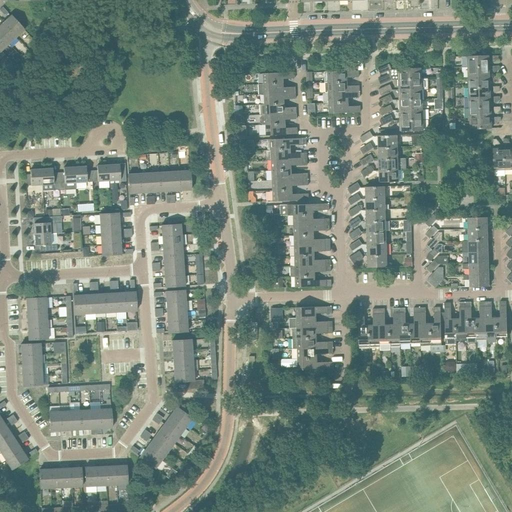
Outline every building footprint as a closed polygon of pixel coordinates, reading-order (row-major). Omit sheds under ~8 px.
[(3,7),(0,9),(0,10),(5,16),(8,13),(3,7)] [(11,15),(3,22),(17,37),(24,30),(11,15)] [(3,22),(0,25),(0,34),(9,44),(17,37),(3,22)] [(0,34),(0,49),(2,51),(9,44),(0,34)] [(468,56),(468,67),(489,66),(489,56),(468,56)] [(392,79),(398,79),(421,79),(421,68),(398,69),(392,69),(389,64),(378,69),(380,74),(388,71),(390,74),(392,79)] [(468,67),(468,77),(490,76),(489,66),(468,67)] [(325,72),(325,83),(347,82),(347,75),(351,75),(352,77),(359,77),(358,70),(325,72)] [(264,73),(264,84),(283,83),(283,79),(295,78),(294,72),(264,73)] [(380,84),(392,79),(390,74),(378,79),(380,84)] [(468,77),(469,87),(490,87),(490,76),(468,77)] [(398,79),(398,90),(424,89),(428,89),(428,79),(421,79),(398,79)] [(323,93),(359,92),(359,85),(352,86),(352,88),(348,88),(347,82),(325,83),(326,93),(323,93)] [(259,84),(259,94),(265,94),(295,93),(295,87),(284,87),(283,83),(264,84),(259,84)] [(378,89),(381,95),(392,90),(390,84),(378,89)] [(469,87),(469,98),(491,97),(490,87),(469,87)] [(398,90),(399,100),(422,99),(424,99),(424,89),(398,90)] [(324,103),(329,103),(348,102),(348,95),(352,95),(352,97),(359,97),(359,92),(323,93),(324,103)] [(265,94),(265,104),(284,103),(284,99),(296,99),(295,93),(265,94)] [(379,100),(381,105),(393,100),(390,94),(379,100)] [(469,98),(469,108),(491,107),(491,97),(469,98)] [(399,100),(399,110),(423,110),(422,99),(399,100)] [(329,103),(329,113),(360,112),(360,106),(353,106),(353,108),(348,108),(348,102),(329,103)] [(285,108),(284,103),(265,104),(260,104),(261,115),(262,115),(296,113),(296,107),(285,108)] [(379,110),(382,116),(393,110),(391,105),(379,110)] [(469,108),(470,118),(491,117),(491,107),(469,108)] [(399,110),(399,120),(423,120),(423,110),(399,110)] [(266,124),(266,125),(285,124),(285,119),(297,119),(296,113),(262,115),(260,118),(260,122),(263,125),(266,124)] [(380,120),(382,126),(394,120),(391,115),(380,120)] [(470,118),(470,129),(492,128),(491,117),(470,118)] [(399,120),(400,131),(423,130),(423,120),(399,120)] [(443,129),(443,120),(435,120),(435,129),(443,129)] [(266,125),(267,135),(297,134),(297,127),(286,128),(285,124),(266,125)] [(360,138),(363,143),(373,136),(370,131),(360,138)] [(422,146),(422,140),(421,134),(415,135),(412,135),(412,146),(422,146)] [(378,136),(379,148),(398,147),(397,135),(378,136)] [(268,139),(268,150),(290,149),(290,145),(307,144),(306,138),(268,139)] [(360,149),(363,154),(374,148),(370,143),(360,149)] [(379,148),(379,159),(398,159),(398,147),(379,148)] [(493,149),(494,170),(505,170),(504,148),(493,149)] [(272,160),(307,159),(307,153),(291,153),(290,149),(268,150),(266,150),(266,160),(272,160)] [(361,160),(364,165),(374,159),(371,154),(361,160)] [(379,159),(379,170),(403,170),(406,170),(406,158),(398,159),(379,159)] [(272,160),(272,170),(291,170),(291,165),(307,165),(307,159),(272,160)] [(119,164),(108,165),(109,181),(126,180),(125,169),(125,164),(119,164)] [(109,181),(108,165),(97,165),(98,170),(92,171),(92,182),(109,181)] [(361,172),(364,177),(374,171),(371,165),(361,172)] [(86,166),(75,167),(76,183),(92,182),(92,171),(86,171),(86,166)] [(64,172),(58,173),(59,190),(75,189),(75,183),(76,183),(75,167),(63,168),(64,172)] [(41,169),(43,191),(59,190),(58,173),(53,173),(53,168),(41,169)] [(25,186),(42,185),(41,169),(30,170),(30,174),(25,175),(25,186)] [(190,170),(179,171),(181,191),(191,190),(190,170)] [(272,170),(273,180),(308,179),(308,173),(291,174),(291,170),(272,170)] [(379,170),(380,182),(399,181),(404,181),(403,170),(379,170)] [(169,171),(159,172),(160,192),(170,191),(169,171)] [(179,171),(169,171),(170,191),(181,191),(179,171)] [(159,172),(148,173),(150,193),(160,192),(159,172)] [(138,173),(128,174),(129,194),(139,193),(138,173)] [(148,173),(138,173),(139,193),(150,193),(148,173)] [(273,180),(273,190),(292,190),(292,186),(308,185),(308,179),(273,180)] [(347,189),(351,194),(361,187),(358,182),(347,189)] [(366,187),(366,199),(385,198),(385,186),(366,187)] [(270,191),(270,201),(309,200),(309,194),(292,194),(292,190),(273,190),(270,191)] [(358,194),(353,197),(348,200),(351,205),(361,199),(358,194)] [(366,199),(366,210),(385,210),(385,209),(389,209),(389,204),(385,204),(385,198),(366,199)] [(288,205),(288,215),(313,214),(313,210),(329,210),(329,203),(288,205)] [(348,211),(351,216),(361,210),(358,205),(348,211)] [(366,210),(367,221),(386,221),(385,210),(366,210)] [(99,214),(99,224),(119,223),(119,213),(99,214)] [(294,215),(294,225),(330,224),(329,218),(313,219),(313,214),(288,215),(294,215)] [(425,223),(429,227),(438,218),(433,214),(425,223)] [(38,223),(34,223),(34,234),(56,233),(56,222),(61,221),(61,216),(49,217),(38,217),(38,223)] [(349,223),(352,228),(362,221),(359,216),(349,223)] [(468,229),(487,229),(487,217),(468,218),(468,229)] [(367,221),(367,233),(386,232),(386,221),(367,221)] [(99,224),(100,235),(120,233),(119,223),(99,224)] [(161,225),(161,236),(181,234),(181,224),(161,225)] [(294,225),(294,235),(314,235),(314,231),(330,230),(330,224),(294,225)] [(425,234),(430,238),(438,230),(434,226),(425,234)] [(359,228),(354,231),(349,234),(352,239),(362,233),(359,228)] [(469,241),(488,240),(487,229),(468,229),(465,229),(465,234),(469,234),(469,241)] [(367,233),(367,244),(386,244),(386,232),(367,233)] [(434,237),(438,241),(442,241),(442,232),(438,232),(434,237)] [(40,245),(40,251),(51,250),(51,245),(57,244),(56,233),(34,234),(35,246),(40,245)] [(100,235),(101,245),(121,244),(120,233),(100,235)] [(161,236),(162,246),(182,245),(181,234),(161,236)] [(193,234),(193,244),(201,243),(201,234),(193,234)] [(294,235),(295,246),(330,245),(330,239),(314,239),(314,235),(294,235)] [(426,246),(430,250),(438,241),(434,237),(426,246)] [(349,246),(353,251),(363,244),(359,239),(349,246)] [(469,252),(488,252),(488,240),(469,241),(469,252)] [(121,244),(101,245),(101,255),(121,254),(121,244)] [(367,244),(368,256),(387,255),(386,244),(367,244)] [(434,248),(439,252),(442,253),(442,244),(438,244),(434,248)] [(162,246),(163,256),(183,255),(182,245),(162,246)] [(295,246),(295,256),(314,255),(314,251),(330,251),(330,245),(295,246)] [(426,257),(430,261),(439,252),(434,248),(426,257)] [(354,264),(363,259),(362,255),(360,251),(349,257),(354,264)] [(469,263),(488,263),(488,252),(469,252),(462,252),(463,257),(469,257),(469,263)] [(163,256),(163,267),(183,265),(183,255),(163,256)] [(295,256),(295,266),(331,265),(331,259),(314,260),(314,255),(295,256)] [(387,255),(368,256),(368,267),(387,267),(387,255)] [(426,269),(431,273),(439,264),(434,260),(426,269)] [(469,268),(470,275),(489,274),(488,263),(469,263),(463,264),(463,269),(469,268)] [(164,277),(184,276),(183,266),(183,265),(163,267),(164,277)] [(290,266),(290,276),(296,276),(315,276),(315,272),(331,271),(331,265),(295,266),(290,266)] [(435,271),(439,275),(443,275),(443,267),(438,267),(435,271)] [(427,280),(431,284),(439,275),(435,271),(427,280)] [(470,280),(470,287),(489,286),(489,274),(470,275),(463,275),(463,280),(470,280)] [(165,287),(185,286),(184,276),(164,277),(165,287)] [(283,288),(282,276),(273,277),(274,288),(283,288)] [(296,276),(296,287),(331,286),(331,280),(315,280),(315,276),(296,276)] [(165,291),(166,302),(186,300),(185,290),(165,291)] [(135,291),(125,292),(126,312),(136,311),(135,291)] [(125,292),(114,293),(116,312),(126,312),(125,292)] [(104,293),(94,294),(95,314),(105,313),(104,293)] [(114,293),(104,293),(105,313),(116,312),(114,293)] [(84,294),(73,295),(74,315),(85,314),(84,294)] [(94,294),(84,294),(85,314),(95,314),(94,294)] [(26,298),(26,309),(46,308),(46,297),(26,298)] [(197,310),(199,310),(205,309),(204,299),(196,300),(197,310)] [(166,302),(166,312),(186,311),(186,300),(166,302)] [(480,318),(475,318),(476,340),(486,340),(485,301),(480,302),(480,318)] [(492,301),(485,301),(486,340),(487,340),(487,337),(496,337),(496,317),(492,318),(492,301)] [(496,317),(496,337),(507,336),(506,301),(500,301),(500,317),(496,317)] [(442,312),(443,338),(445,338),(446,344),(456,344),(455,319),(451,319),(451,302),(444,303),(445,312),(442,312)] [(455,319),(456,344),(456,341),(466,341),(465,302),(459,302),(460,319),(455,319)] [(472,318),(471,302),(465,302),(466,341),(466,342),(468,342),(469,343),(473,343),(474,342),(476,342),(476,340),(475,318),(472,318)] [(296,307),(297,318),(316,317),(316,313),(332,313),(332,306),(296,307)] [(275,317),(284,317),(284,307),(275,308),(275,317)] [(409,324),(410,343),(420,343),(419,307),(414,308),(414,324),(409,324)] [(419,307),(420,343),(421,343),(421,346),(430,346),(430,323),(426,324),(426,307),(419,307)] [(430,323),(430,346),(441,346),(441,342),(441,338),(443,338),(442,312),(441,312),(440,307),(434,307),(435,323),(430,323)] [(26,309),(27,319),(47,318),(46,308),(26,309)] [(379,309),(380,344),(389,344),(389,325),(385,325),(385,308),(379,309)] [(389,325),(389,344),(390,344),(390,346),(400,346),(398,308),(393,308),(394,324),(389,325)] [(398,308),(400,346),(401,346),(400,343),(410,343),(409,324),(406,324),(405,308),(398,308)] [(358,309),(359,348),(369,347),(368,325),(365,325),(364,309),(358,309)] [(368,325),(369,347),(380,347),(380,344),(379,309),(373,309),(373,325),(368,325)] [(166,312),(167,322),(187,321),(186,311),(166,312)] [(292,328),(292,329),(332,328),(332,321),(316,322),(316,317),(297,318),(297,328),(292,328)] [(27,319),(28,330),(48,328),(47,318),(27,319)] [(116,321),(117,331),(127,331),(126,321),(116,321)] [(187,321),(167,322),(168,333),(188,331),(187,321)] [(28,330),(28,340),(48,339),(48,328),(28,330)] [(292,329),(292,338),(316,338),(316,333),(333,333),(332,328),(292,329)] [(293,348),(298,348),(333,347),(333,341),(317,342),(316,338),(292,338),(293,348)] [(172,341),(172,351),(192,350),(191,339),(172,341)] [(21,344),(21,355),(41,354),(40,343),(21,344)] [(298,348),(298,359),(317,358),(317,354),(333,353),(333,347),(298,348)] [(172,351),(173,361),(193,360),(192,350),(172,351)] [(42,365),(41,354),(21,355),(22,366),(42,365)] [(298,359),(298,369),(334,368),(333,362),(317,362),(317,358),(298,359)] [(173,361),(174,372),(193,370),(193,360),(173,361)] [(454,362),(447,362),(444,365),(444,368),(447,371),(454,371),(456,368),(456,364),(454,362)] [(66,364),(61,364),(61,369),(58,370),(58,374),(61,373),(67,373),(66,364)] [(42,365),(22,366),(22,376),(42,375),(48,374),(47,365),(42,365)] [(410,366),(401,367),(401,377),(410,376),(410,366)] [(359,370),(360,378),(368,377),(367,369),(359,370)] [(174,382),(185,381),(185,389),(204,388),(204,380),(194,381),(193,370),(174,372),(174,382)] [(43,385),(42,375),(22,376),(23,386),(43,385)] [(79,410),(79,402),(69,403),(70,410),(71,430),(81,430),(80,410),(79,410)] [(176,407),(170,415),(186,427),(192,419),(176,407)] [(100,409),(101,429),(112,428),(111,408),(100,409)] [(80,410),(81,430),(91,429),(90,409),(80,410)] [(90,409),(91,429),(101,429),(100,409),(90,409)] [(70,410),(59,411),(60,431),(71,430),(70,410)] [(59,411),(49,411),(50,431),(60,431),(59,411)] [(170,415),(164,423),(180,435),(186,427),(170,415)] [(164,423),(158,432),(174,443),(180,435),(164,423)] [(0,427),(0,440),(11,433),(5,424),(0,427)] [(201,438),(203,440),(206,441),(212,433),(207,430),(201,438)] [(158,432),(152,440),(168,452),(174,443),(158,432)] [(0,440),(0,452),(17,441),(11,433),(0,440)] [(142,433),(140,436),(146,441),(149,438),(142,433)] [(152,440),(146,448),(162,460),(168,452),(152,440)] [(0,452),(6,461),(22,450),(17,441),(0,452)] [(188,454),(190,456),(191,456),(197,448),(194,445),(188,454)] [(133,446),(130,449),(137,454),(139,451),(133,446)] [(140,457),(156,468),(162,460),(146,448),(140,457)] [(6,461),(11,470),(28,459),(22,450),(6,461)] [(105,466),(106,486),(117,485),(116,465),(105,466)] [(116,465),(117,485),(127,485),(126,465),(116,465)] [(85,467),(86,487),(96,486),(95,466),(85,467)] [(95,466),(96,486),(106,486),(105,466),(95,466)] [(70,467),(60,468),(61,488),(71,487),(70,467)] [(81,467),(70,467),(71,487),(82,487),(81,467)] [(39,469),(40,489),(51,488),(50,468),(39,469)] [(60,468),(50,468),(51,488),(61,488),(60,468)]
